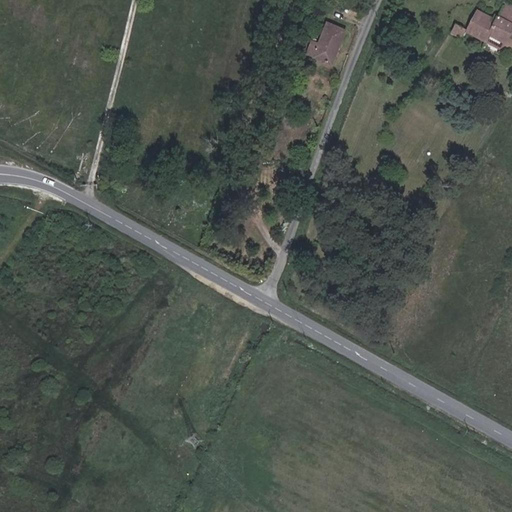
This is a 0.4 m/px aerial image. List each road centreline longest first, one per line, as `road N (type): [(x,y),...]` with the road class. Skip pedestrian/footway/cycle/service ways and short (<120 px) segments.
road 1 (unclassified): [(265,303),(381,0)]
road 2 (tertiary): [(0,174),(23,175),(88,203),(265,303)]
road 3 (tertiary): [(265,303),(511,440)]
